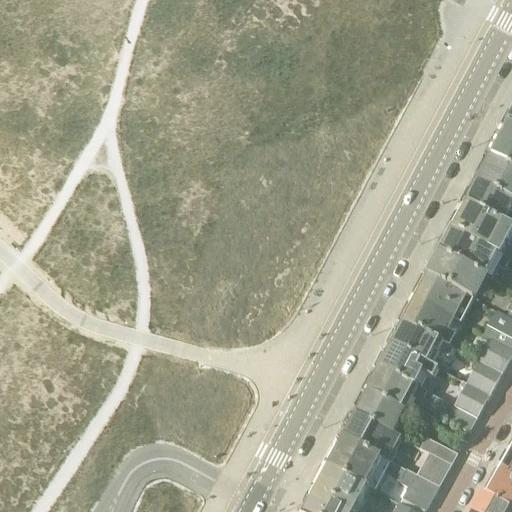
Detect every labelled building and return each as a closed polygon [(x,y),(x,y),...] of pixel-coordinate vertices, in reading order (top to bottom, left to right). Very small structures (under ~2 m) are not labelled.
[(511,131),(510,130),(493,162),(511,171),(511,131)] [(511,171),(493,162),(480,187),(511,203),(511,171)] [(511,203),(480,187),(468,209),(511,231),(511,228),(510,227),(511,222),(511,203)] [(511,245),(511,231),(468,209),(468,210),(457,232),(456,232),(455,235),(497,257),(500,259),(507,245),(511,248),(511,245)] [(485,279),(497,257),(455,235),(443,257),(485,279)] [(490,281),(485,279),(443,257),(431,281),(472,303),(477,305),(490,281)] [(460,326),(472,303),(431,281),(418,304),(455,323),(460,326)] [(455,323),(418,304),(407,326),(449,349),(455,337),(450,333),(455,323)] [(511,323),(506,320),(496,315),(483,338),(492,342),(511,353),(511,323)] [(453,351),(449,349),(407,326),(401,337),(399,336),(394,345),(396,346),(395,349),(433,369),(440,355),(448,360),(453,351)] [(511,353),(492,342),(479,365),(502,377),(511,359),(511,353)] [(440,372),(433,369),(395,349),(390,358),(384,371),(383,371),(383,372),(419,391),(427,377),(435,382),(440,372)] [(490,399),(502,377),(479,365),(467,387),(490,399)] [(454,409),(419,391),(383,372),(376,384),(374,383),(369,393),(371,394),(369,397),(406,417),(414,402),(451,422),(455,428),(470,436),(477,422),(454,409)] [(467,387),(454,409),(477,422),(490,399),(467,387)] [(394,438),(406,417),(369,397),(358,419),(394,438)] [(403,442),(394,438),(358,419),(350,434),(348,433),(345,439),(347,440),(346,442),(392,466),(398,455),(396,454),(403,442)] [(430,457),(451,468),(458,457),(426,439),(419,451),(430,457)] [(418,479),(392,466),(346,442),(339,454),(337,453),(330,467),(332,468),(330,472),(368,491),(375,495),(385,475),(401,484),(399,486),(409,491),(403,501),(423,511),(427,511),(439,490),(418,479)] [(497,474),(511,482),(511,454),(509,453),(497,474)] [(430,457),(418,479),(439,490),(451,468),(430,457)] [(356,511),(368,491),(330,472),(308,511),(356,511)] [(511,509),(511,482),(497,474),(486,495),(511,509)] [(511,511),(511,509),(486,495),(483,493),(472,511),(511,511)]
